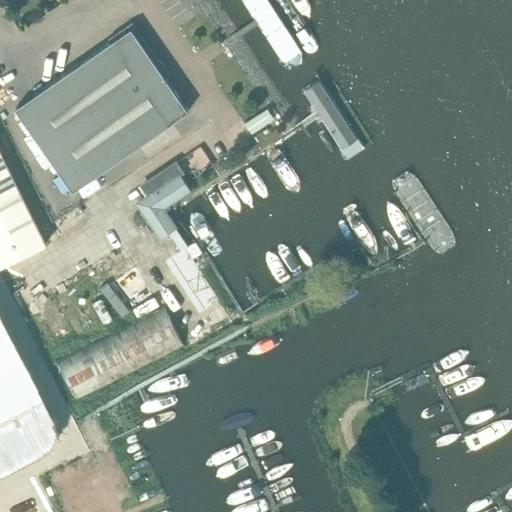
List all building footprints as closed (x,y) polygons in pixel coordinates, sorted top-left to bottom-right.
[(299,57),(259,0),(234,0),(281,69),(296,68),(299,57)] [(131,28),(15,109),(73,192),(189,111),(131,28)] [(347,165),(366,152),(316,82),(297,95),(347,165)] [(266,110),(246,124),(252,133),(272,120),(266,110)] [(0,141),(0,247),(1,249),(45,227),(0,141)] [(152,191),(135,202),(160,239),(169,233),(181,250),(186,248),(188,247),(175,229),(178,227),(165,208),(192,190),(172,161),(144,178),(152,191)] [(188,247),(186,248),(192,259),(201,254),(195,243),(188,247)] [(116,277),(107,282),(126,313),(134,308),(139,316),(159,304),(132,258),(112,271),(116,277)] [(220,307),(200,320),(206,330),(226,318),(220,307)] [(0,511),(80,511),(0,348),(0,511)]
